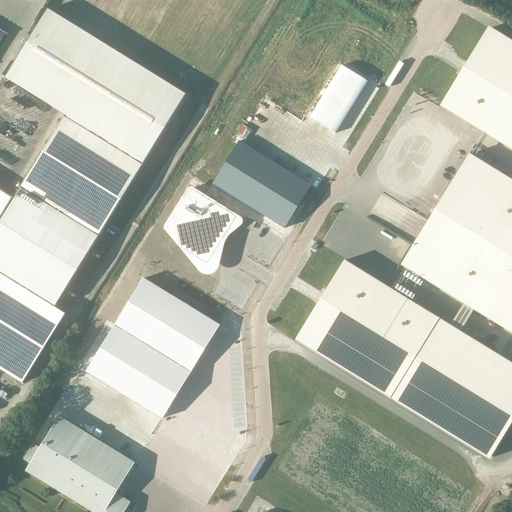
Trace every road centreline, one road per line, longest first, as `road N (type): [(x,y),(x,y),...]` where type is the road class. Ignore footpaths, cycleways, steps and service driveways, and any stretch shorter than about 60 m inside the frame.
road 1 (unclassified): [(219,511),(263,436),(260,309),(452,0)]
road 2 (unknown): [(257,336),(294,344),(503,472)]
